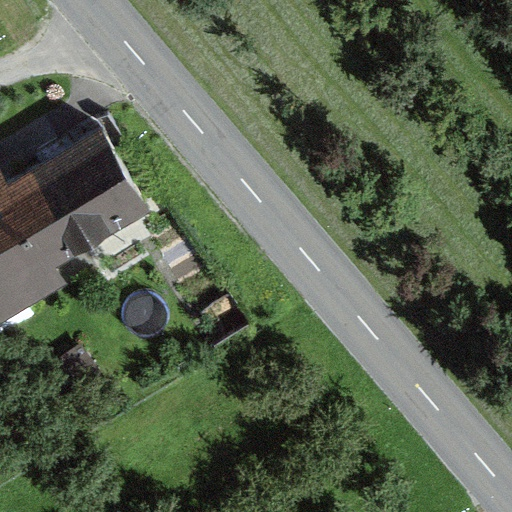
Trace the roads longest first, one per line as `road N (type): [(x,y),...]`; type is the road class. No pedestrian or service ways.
road 1 (tertiary): [(89,0),(511,497)]
road 2 (track): [(117,33),(0,76)]
